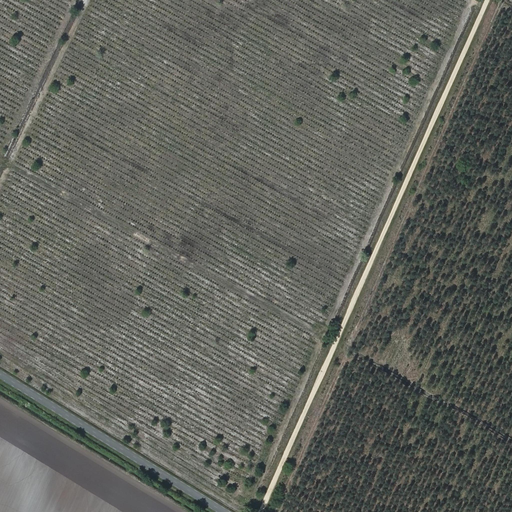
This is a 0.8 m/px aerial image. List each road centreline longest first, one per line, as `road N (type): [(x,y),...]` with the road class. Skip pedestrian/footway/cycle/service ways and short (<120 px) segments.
road 1 (track): [(492,0),(265,511)]
road 2 (secondary): [(0,378),(216,511)]
